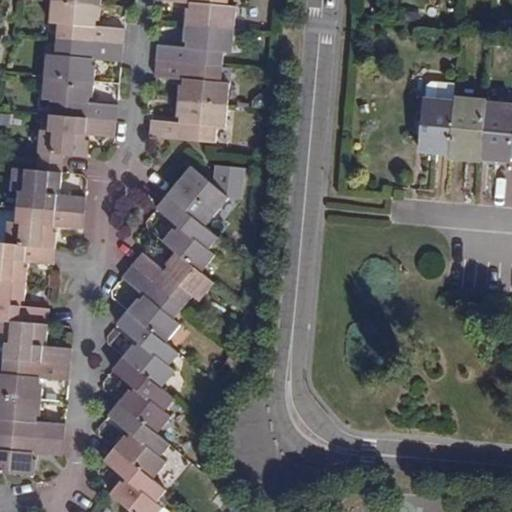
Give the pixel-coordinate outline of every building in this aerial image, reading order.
[(103,5),(54,0),(52,24),(59,24),(58,40),(124,46),(125,30),(100,28),(103,5)] [(187,26),(237,30),(239,10),(230,9),(230,0),(163,0),(163,3),(189,4),(187,26)] [(235,54),(237,30),(187,26),(185,48),(159,45),(158,61),(225,68),(226,53),(235,54)] [(47,77),(95,83),(97,61),(122,64),(124,46),(58,40),(56,57),(49,56),(47,77)] [(182,81),(180,103),(229,107),(231,85),(222,84),(225,68),(158,61),(156,79),(182,81)] [(52,101),(51,115),(117,121),(119,107),(93,105),(95,83),(47,77),(44,100),(52,101)] [(480,98),(450,96),(450,100),(445,153),(445,157),(474,160),(474,158),(479,100),(480,98)] [(450,100),(422,97),(419,122),(418,133),(417,151),(445,153),(450,100)] [(508,103),(479,100),(474,158),(503,160),(504,157),(508,106),(508,103)] [(227,129),(229,107),(180,103),(178,124),(151,121),(152,122),(151,138),(217,144),(218,128),(227,129)] [(117,121),(51,115),(49,131),(42,130),(39,154),(89,159),(91,136),(115,137),(117,121)] [(20,193),(18,207),(84,214),(85,198),(61,196),(63,172),(14,168),(12,193),(20,193)] [(170,199),(208,230),(233,201),(213,185),(195,169),(170,199)] [(208,230),(170,199),(159,211),(179,228),(166,244),(178,253),(204,275),(218,259),(212,253),(222,242),(208,230)] [(7,244),(56,249),(58,228),(83,230),(84,214),(18,207),(17,223),(9,223),(7,244)] [(0,281),(27,284),(29,264),(54,267),(56,249),(7,244),(0,242),(0,281)] [(133,266),(185,309),(195,297),(201,302),(216,284),(204,275),(178,253),(163,270),(143,253),(133,266)] [(143,294),(129,312),(167,344),(181,326),(175,321),(185,309),(133,266),(123,279),(143,294)] [(0,319),(48,324),(50,309),(24,307),(27,284),(0,281),(0,319)] [(137,341),(123,357),(162,389),(176,373),(170,367),(180,355),(167,344),(129,312),(117,325),(137,341)] [(4,359),(70,366),(72,350),(47,348),(48,324),(0,319),(0,343),(5,344),(4,359)] [(162,389),(123,357),(113,370),(133,386),(119,403),(158,435),(172,418),(165,413),(175,401),(162,389)] [(70,366),(4,359),(3,374),(0,374),(0,396),(42,400),(43,380),(69,383),(70,366)] [(0,434),(63,440),(64,426),(39,424),(42,400),(0,396),(0,434)] [(114,450),(152,481),(167,464),(161,459),(171,446),(158,435),(119,403),(108,416),(128,433),(114,450)] [(63,440),(0,434),(0,473),(34,476),(36,457),(61,457),(63,440)] [(152,481),(114,450),(105,461),(124,479),(111,495),(131,511),(160,511),(163,509),(156,504),(166,492),(152,481)] [(482,511),(483,510),(473,503),(460,508),(460,511),(482,511)]
